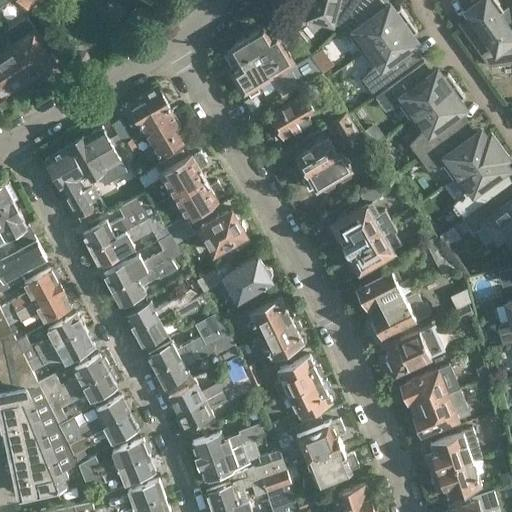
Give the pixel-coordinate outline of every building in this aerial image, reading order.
[(339,27),(357,0),(311,0),(308,15),(331,22),(339,27)] [(357,0),(339,27),(348,33),(361,52),(408,18),(399,7),(393,11),(386,5),(381,9),(374,0),(357,0)] [(472,18),(460,26),(488,65),(511,61),(511,31),(498,13),(503,10),(495,0),(470,0),(474,6),(468,12),(472,18)] [(408,18),(361,52),(372,66),(361,78),(371,92),(417,59),(408,48),(414,43),(410,35),(416,30),(408,18)] [(35,26),(13,40),(33,71),(55,57),(35,26)] [(302,73),(293,59),(278,32),(270,37),(263,26),(230,45),(232,48),(224,53),(230,63),(237,58),(239,61),(252,53),(255,58),(264,52),(267,56),(273,53),(281,66),(282,65),(283,67),(287,64),(299,84),(318,73),(314,65),(302,73)] [(33,71),(13,40),(0,49),(0,65),(12,84),(33,71)] [(252,53),(239,61),(237,61),(240,67),(234,70),(244,88),(246,87),(251,94),(261,88),(256,80),(270,72),(284,94),(299,84),(287,64),(283,67),(282,65),(281,66),(273,53),(267,56),(264,52),(255,58),(252,53)] [(409,117),(455,84),(447,72),(440,77),(434,70),(427,74),(419,63),(374,96),(384,110),(400,104),(409,117)] [(0,92),(12,84),(0,65),(0,92)] [(145,129),(175,112),(157,83),(144,91),(148,98),(132,107),(145,129)] [(455,84),(409,117),(419,130),(408,143),(418,157),(463,124),(456,113),(462,109),(457,100),(464,96),(455,84)] [(308,111),(316,106),(306,89),(268,111),(283,136),(312,119),(308,111)] [(328,119),(346,109),(337,95),(320,105),(328,119)] [(346,109),(328,119),(327,120),(334,132),(339,129),(344,138),(358,130),(346,109)] [(188,134),(175,112),(145,129),(158,152),(188,134)] [(122,142),(133,136),(121,117),(111,123),(122,142)] [(129,173),(102,124),(84,134),(83,132),(69,140),(90,175),(98,171),(104,182),(112,178),(114,182),(129,173)] [(463,124),(418,157),(428,170),(443,163),(453,177),(499,144),(490,133),(484,137),(477,130),(471,135),(463,124)] [(351,171),(348,167),(351,165),(342,150),(338,152),(328,134),(299,151),(310,171),(302,176),(309,187),(317,182),(318,184),(320,183),(323,187),(326,188),(334,183),(334,181),(332,176),(336,174),(339,177),(342,178),(350,173),(351,171)] [(133,136),(122,142),(127,151),(138,145),(133,136)] [(46,157),(46,158),(40,161),(46,171),(52,168),(62,187),(64,186),(77,178),(86,173),(70,143),(46,157)] [(499,144),(453,177),(463,191),(452,203),(462,217),(507,184),(499,173),(505,169),(501,161),(507,156),(499,144)] [(207,160),(200,149),(194,153),(192,151),(161,169),(157,163),(138,175),(141,181),(143,183),(161,172),(173,193),(205,173),(200,164),(207,160)] [(173,193),(185,214),(186,215),(218,196),(216,193),(223,189),(218,179),(211,183),(205,173),(173,193)] [(82,189),(77,178),(64,186),(72,202),(69,205),(73,212),(78,211),(84,223),(107,210),(93,183),(82,189)] [(0,183),(0,224),(5,236),(10,233),(29,222),(24,212),(21,213),(13,197),(17,195),(10,181),(5,184),(3,181),(0,183)] [(143,183),(141,181),(128,187),(129,189),(120,193),(125,202),(146,191),(143,183)] [(347,245),(393,218),(387,207),(375,214),(368,203),(383,194),(377,184),(360,193),(364,201),(333,219),(334,220),(333,227),(336,233),(341,234),(347,245)] [(511,191),(507,184),(462,217),(471,230),(487,224),(497,238),(511,227),(511,191)] [(125,217),(119,220),(110,225),(107,218),(82,232),(91,248),(158,211),(146,191),(125,202),(119,205),(125,217)] [(232,239),(236,246),(249,239),(245,232),(246,231),(232,207),(200,225),(214,249),(232,239)] [(158,211),(91,248),(100,263),(124,249),(122,246),(153,229),(158,238),(170,231),(165,226),(158,212),(158,211)] [(171,234),(190,222),(186,215),(185,214),(165,226),(170,231),(171,234)] [(393,218),(347,245),(353,255),(352,259),(355,265),(359,265),(360,267),(394,247),(387,235),(399,229),(393,218)] [(19,228),(10,233),(18,248),(37,237),(29,222),(19,228)] [(190,222),(171,234),(177,242),(196,231),(190,222)] [(0,257),(18,248),(10,233),(5,236),(0,224),(0,257)] [(158,252),(140,261),(140,260),(133,264),(129,258),(104,271),(113,287),(171,257),(182,251),(177,242),(171,234),(170,231),(158,238),(153,242),(158,252)] [(436,234),(426,240),(443,272),(457,264),(436,234)] [(0,290),(23,278),(19,271),(47,256),(37,237),(18,248),(0,257),(0,268),(4,276),(0,278),(0,290)] [(258,252),(232,267),(229,260),(197,278),(204,291),(227,277),(238,296),(272,276),(271,274),(273,271),(269,266),(266,266),(258,252)] [(171,257),(113,287),(121,303),(146,289),(143,283),(159,274),(160,276),(178,267),(171,257)] [(0,305),(0,306),(4,316),(16,310),(17,309),(63,284),(60,279),(59,280),(52,266),(24,282),(28,290),(0,305)] [(372,309),(405,292),(404,292),(415,287),(409,276),(399,280),(392,267),(359,284),(361,287),(356,289),(363,302),(367,300),(372,309)] [(63,284),(17,309),(21,318),(39,309),(44,318),(72,304),(64,290),(66,289),(63,284)] [(470,301),(467,287),(450,294),(456,307),(467,302),(470,301)] [(151,299),(126,312),(135,328),(175,306),(189,299),(199,293),(190,288),(155,306),(151,299)] [(405,292),(372,309),(376,317),(371,320),(378,332),(382,329),(383,331),(414,315),(417,320),(430,313),(432,309),(428,302),(426,301),(424,301),(419,289),(411,293),(406,295),(405,292)] [(175,306),(135,328),(143,343),(168,330),(164,321),(177,314),(179,318),(210,301),(204,291),(199,293),(189,299),(189,300),(175,307),(175,306)] [(292,306),(287,305),(282,293),(250,309),(261,333),(293,318),(292,315),(295,312),(292,306)] [(511,339),(511,338),(511,299),(507,301),(511,319),(498,326),(503,343),(511,340),(511,339)] [(456,307),(448,311),(453,322),(472,313),(467,302),(456,307)] [(4,316),(0,306),(0,353),(21,349),(16,338),(4,316)] [(27,359),(86,328),(77,311),(48,327),(52,335),(35,343),(34,341),(31,343),(26,334),(25,333),(16,338),(21,349),(27,359)] [(220,319),(216,311),(195,322),(201,334),(177,346),(173,338),(148,352),(156,367),(200,344),(228,329),(222,319),(222,318),(220,319)] [(231,314),(222,319),(228,329),(236,325),(231,314)] [(293,318),(261,333),(271,355),(304,340),(299,330),(301,326),(299,320),(294,320),(293,318)] [(433,359),(430,352),(442,347),(431,321),(386,342),(392,355),(390,358),(392,364),(396,364),(397,367),(421,356),(424,363),(433,359)] [(39,364),(50,358),(62,352),(65,360),(95,344),(86,328),(27,359),(31,368),(37,380),(45,376),(39,364)] [(217,352),(235,343),(228,329),(200,344),(156,367),(164,383),(190,370),(186,362),(200,355),(214,348),(217,352)] [(27,359),(21,349),(0,353),(0,390),(38,382),(37,380),(31,368),(27,359)] [(316,364),(310,352),(277,367),(282,377),(275,381),(282,395),(288,392),(321,376),(321,375),(323,370),(320,364),(316,364)] [(69,389),(108,369),(99,353),(74,366),(77,373),(61,382),(55,371),(45,376),(37,380),(38,382),(47,399),(68,388),(69,389)] [(243,364),(238,354),(229,359),(235,369),(243,364)] [(250,374),(257,371),(253,361),(245,364),(250,374)] [(177,411),(228,385),(236,381),(250,374),(245,364),(232,372),(201,388),(197,380),(169,395),(177,411)] [(479,378),(490,375),(487,364),(476,367),(479,378)] [(415,404),(448,390),(437,366),(405,380),(415,404)] [(68,388),(47,399),(59,421),(67,416),(61,405),(65,403),(87,391),(90,398),(116,384),(108,369),(69,389),(68,388)] [(257,371),(250,374),(254,383),(261,380),(257,371)] [(185,427),(213,413),(209,406),(232,394),(254,383),(250,374),(236,381),(228,385),(177,411),(185,427)] [(490,375),(479,378),(483,389),(493,386),(490,375)] [(321,376),(288,392),(299,415),(332,399),(328,389),(331,384),(328,378),(322,377),(321,376)] [(80,462),(79,461),(74,452),(69,442),(59,421),(47,399),(38,382),(0,390),(0,404),(4,424),(6,423),(19,490),(27,492),(60,485),(64,478),(61,469),(80,462)] [(452,401),(448,390),(415,404),(426,428),(458,415),(457,413),(466,409),(461,397),(452,401)] [(82,435),(83,435),(91,430),(129,410),(121,394),(96,407),(99,414),(86,421),(80,424),(75,414),(68,417),(67,416),(59,421),(69,442),(77,438),(82,435)] [(113,439),(138,426),(129,410),(91,430),(83,435),(82,435),(69,442),(74,452),(87,445),(96,440),(96,439),(109,432),(113,439)] [(308,456),(343,442),(340,433),(337,434),(337,432),(345,428),(340,417),(333,420),(332,417),(297,431),(308,456)] [(246,439),(253,436),(268,430),(264,419),(239,429),(240,432),(224,438),(220,430),(193,440),(194,441),(191,445),(194,453),(196,454),(198,459),(243,442),(247,441),(246,439)] [(279,419),(270,423),(274,434),(283,429),(279,419)] [(473,456),(482,453),(473,425),(430,440),(434,451),(427,454),(433,470),(473,456)] [(260,455),(253,436),(246,439),(247,441),(243,442),(198,459),(200,464),(199,466),(202,474),(206,476),(249,460),(249,459),(258,456),(261,463),(283,456),(283,455),(281,448),(260,455)] [(86,478),(149,453),(143,437),(113,450),(115,456),(104,461),(99,462),(95,453),(79,461),(80,462),(86,478)] [(347,450),(343,442),(308,456),(318,481),(352,467),(351,464),(359,461),(354,450),(346,453),(345,451),(347,450)] [(286,465),(295,461),(291,452),(283,455),(283,456),(286,465)] [(125,480),(155,468),(149,453),(86,478),(89,486),(122,473),(125,480)] [(292,482),(291,478),(286,465),(283,456),(235,472),(237,477),(207,488),(215,509),(241,500),(238,488),(246,486),(253,483),(256,494),(267,490),(268,491),(292,482)] [(482,483),(473,456),(433,470),(438,486),(445,484),(449,495),(455,493),(457,498),(492,487),(490,481),(482,483)] [(295,461),(286,465),(291,478),(300,474),(295,461)] [(504,484),(511,481),(511,465),(500,469),(504,484)] [(96,511),(112,511),(117,510),(164,493),(158,477),(127,488),(129,491),(109,498),(110,502),(95,507),(96,511)] [(363,511),(375,508),(366,481),(332,492),(332,494),(326,495),(329,506),(336,504),(338,511),(363,511)] [(292,482),(268,491),(274,511),(297,511),(302,511),(301,509),(298,498),(292,482)] [(160,511),(170,509),(164,493),(117,510),(112,511),(160,511)] [(311,494),(298,498),(301,509),(315,505),(311,494)] [(487,511),(486,509),(484,510),(479,496),(467,499),(468,502),(446,508),(447,511),(487,511)] [(254,511),(249,497),(241,500),(215,509),(215,511),(254,511)] [(96,511),(95,507),(92,498),(75,502),(75,501),(24,511),(96,511)]
